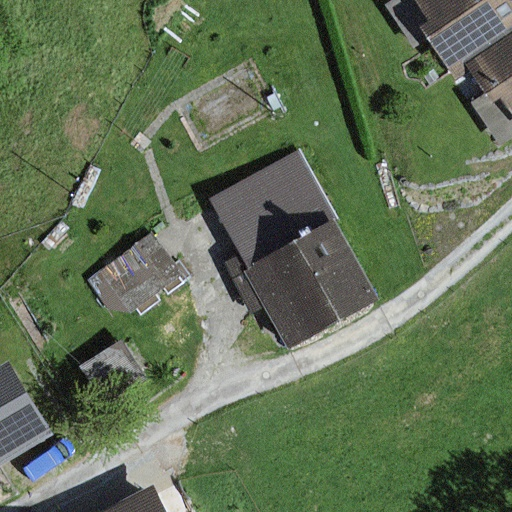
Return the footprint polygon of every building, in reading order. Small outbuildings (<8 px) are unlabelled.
[(464,65),(511,32),(511,0),(415,0),(430,22),(419,30),(450,75),(464,65)] [(511,32),(464,65),(484,95),(472,103),(500,146),(511,138),(511,32)] [(246,267),(335,218),(297,150),(209,200),(246,267)] [(263,306),(286,348),(378,297),(335,218),(246,267),(229,276),(250,313),(263,306)] [(152,236),(88,282),(109,311),(130,313),(181,276),(152,236)] [(133,334),(90,363),(117,403),(160,373),(133,334)] [(0,465),(52,435),(9,363),(0,367),(0,465)] [(163,511),(153,491),(111,511),(163,511)]
